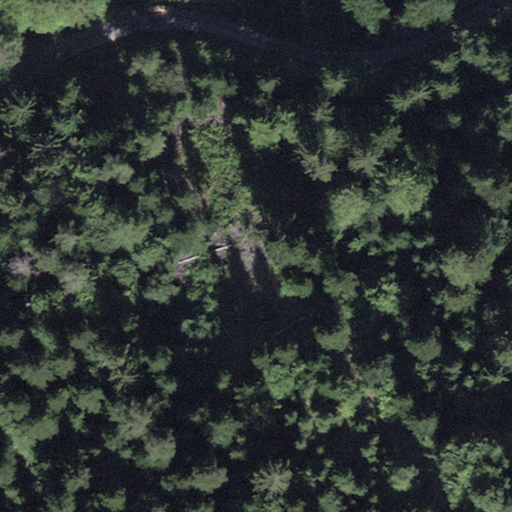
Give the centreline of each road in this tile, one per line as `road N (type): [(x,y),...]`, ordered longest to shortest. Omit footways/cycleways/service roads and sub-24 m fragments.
road 1 (track): [(238,29),(315,52),(380,54),(496,0)]
road 2 (unclassified): [(0,85),(77,40),(137,19),(238,29)]
